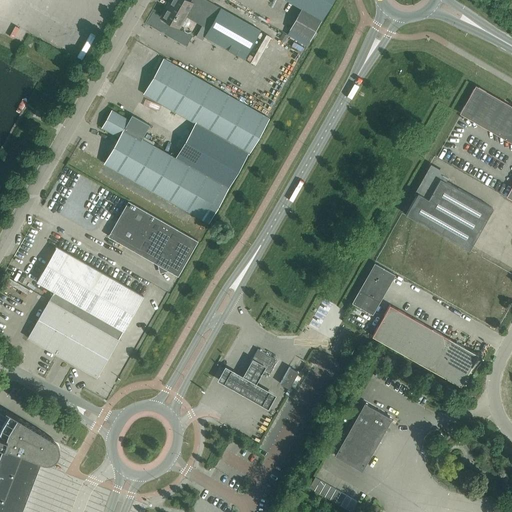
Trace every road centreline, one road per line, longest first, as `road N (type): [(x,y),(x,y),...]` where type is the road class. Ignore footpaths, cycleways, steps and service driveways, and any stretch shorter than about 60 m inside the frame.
road 1 (unclassified): [(0,249),(142,0)]
road 2 (secondary): [(253,257),(369,55)]
road 3 (secondary): [(253,257),(226,285),(155,408)]
road 4 (secondary): [(168,415),(253,257)]
